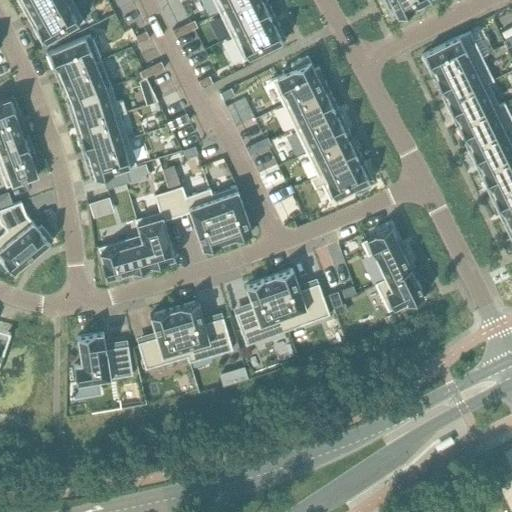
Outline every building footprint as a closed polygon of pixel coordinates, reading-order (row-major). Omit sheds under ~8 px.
[(17,0),(24,12),(25,12),(29,10),(33,17),(63,0),(17,0)] [(33,27),(42,44),(84,20),(72,0),(63,0),(33,17),(37,25),(33,27)] [(213,0),(219,12),(243,0),(213,0)] [(243,0),(219,12),(231,36),(270,16),(270,17),(274,15),(275,15),(267,0),(262,0),(261,0),(243,0)] [(383,0),(388,10),(393,8),(399,20),(401,20),(404,19),(406,19),(408,18),(410,16),(412,15),(414,14),(416,12),(414,8),(429,0),(383,0)] [(270,16),(231,36),(243,60),(286,39),(278,22),(274,24),(270,17),(270,16)] [(194,20),(183,25),(187,32),(198,27),(194,20)] [(183,25),(172,30),(176,38),(187,32),(183,25)] [(146,31),(135,36),(138,43),(149,38),(146,31)] [(469,31),(421,55),(429,72),(433,70),(436,77),(436,78),(482,56),(469,31)] [(90,34),(46,52),(53,70),(57,68),(61,76),(101,59),(90,34)] [(511,36),(503,41),(507,48),(511,45),(511,36)] [(293,68),(271,79),(283,104),(322,85),(322,86),(326,84),(318,67),(314,69),(307,56),(305,56),(302,57),(300,58),(297,59),(295,60),(293,62),(291,64),(293,68)] [(436,77),(432,79),(441,96),(444,94),(447,101),(448,101),(488,82),(488,83),(494,80),(482,56),(436,78),(436,77)] [(60,85),(59,85),(66,102),(112,86),(101,59),(61,76),(64,84),(60,85)] [(160,61),(150,66),(153,74),(164,68),(160,61)] [(150,66),(139,72),(143,79),(153,74),(150,66)] [(209,75),(198,81),(202,88),(213,83),(209,75)] [(447,101),(444,102),(452,119),(456,118),(459,124),(459,125),(499,106),(499,105),(488,83),(488,82),(448,101),(447,101)] [(322,85),(283,104),(294,128),(333,109),(334,110),(338,108),(330,90),(325,92),(322,86),(322,85)] [(112,86),(66,102),(72,119),(76,118),(79,126),(120,113),(120,114),(126,112),(122,100),(117,102),(112,86)] [(231,87),(220,93),(223,100),(234,95),(231,87)] [(152,90),(143,93),(146,105),(157,101),(152,90)] [(14,95),(0,100),(0,144),(24,136),(23,135),(16,115),(20,113),(14,95)] [(459,124),(455,126),(464,143),(467,141),(471,148),(471,149),(511,129),(511,130),(511,129),(511,118),(504,102),(499,105),(499,106),(459,125),(459,124)] [(333,109),(294,128),(306,151),(345,132),(345,133),(350,131),(341,114),(337,116),(334,110),(333,109)] [(77,135),(82,153),(87,152),(87,151),(128,138),(120,114),(120,113),(79,126),(81,134),(77,135)] [(186,113),(175,118),(179,125),(190,120),(186,113)] [(175,118),(164,123),(168,131),(179,125),(175,118)] [(471,148),(467,150),(475,167),(479,165),(482,172),(483,173),(511,158),(511,131),(511,130),(511,129),(471,149),(471,148)] [(345,132),(306,151),(317,174),(317,175),(356,156),(357,157),(361,155),(353,138),(348,140),(345,133),(345,132)] [(0,144),(0,170),(6,187),(38,175),(34,164),(30,153),(34,151),(28,133),(23,135),(24,136),(0,144)] [(267,136),(256,142),(260,149),(271,144),(267,136)] [(85,160),(84,160),(90,178),(95,177),(95,178),(102,176),(113,172),(113,171),(136,164),(128,138),(87,151),(87,152),(89,159),(85,160)] [(256,142),(245,147),(249,154),(260,149),(256,142)] [(194,145),(183,150),(186,157),(197,153),(194,145)] [(317,174),(310,178),(315,188),(322,184),(329,200),(342,194),(351,189),(353,193),(353,194),(361,192),(364,190),(366,189),(368,187),(371,185),(370,185),(368,181),(373,179),(364,162),(360,164),(357,157),(356,156),(317,175),(317,174)] [(482,172),(478,174),(487,191),(490,189),(494,195),(494,196),(511,187),(511,158),(483,173),(482,172)] [(145,163),(125,169),(129,181),(130,183),(150,177),(145,163)] [(113,172),(102,176),(106,189),(129,181),(125,169),(113,172)] [(290,184),(279,189),(283,196),(294,191),(290,184)] [(169,189),(168,189),(176,216),(189,211),(202,249),(227,240),(211,193),(212,193),(210,187),(186,196),(182,185),(169,189)] [(212,193),(211,193),(227,240),(252,232),(236,185),(212,193)] [(494,195),(490,197),(498,214),(502,212),(505,219),(506,220),(511,216),(511,187),(494,196),(494,195)] [(159,211),(135,218),(139,234),(140,234),(150,265),(151,265),(175,258),(163,220),(176,216),(168,189),(154,194),(159,211)] [(279,189),(268,195),(272,202),(283,196),(279,189)] [(8,191),(0,193),(0,208),(13,204),(8,191)] [(6,229),(0,234),(0,253),(3,256),(0,258),(0,260),(11,274),(53,240),(41,225),(37,228),(26,213),(21,201),(13,204),(0,208),(0,222),(1,224),(2,224),(6,229)] [(505,219),(501,221),(510,238),(511,236),(511,216),(506,220),(505,219)] [(373,235),(361,241),(368,255),(373,252),(385,277),(386,278),(410,266),(410,267),(415,265),(405,246),(401,248),(390,226),(373,234),(373,235)] [(139,234),(98,246),(102,260),(101,260),(106,278),(130,271),(132,276),(152,270),(151,265),(150,265),(140,234),(139,234)] [(385,277),(374,282),(388,310),(406,302),(408,306),(425,298),(410,267),(410,266),(386,278),(385,277)] [(292,268),(269,277),(288,329),(330,314),(318,283),(300,289),(298,284),(292,268)] [(235,313),(246,344),(288,329),(269,277),(245,285),(251,301),(253,307),(235,313)] [(353,285),(341,289),(344,297),(355,293),(353,285)] [(337,291),(328,294),(336,314),(344,311),(337,291)] [(198,301),(174,308),(188,356),(187,356),(189,362),(211,355),(232,349),(223,317),(204,322),(202,316),(198,301)] [(138,342),(137,342),(145,368),(187,356),(188,356),(174,308),(150,315),(154,331),(156,336),(138,342)] [(81,363),(74,364),(77,383),(132,374),(128,344),(127,344),(106,348),(105,342),(103,332),(77,336),(81,363)] [(235,382),(248,378),(244,366),(231,370),(235,382)]
